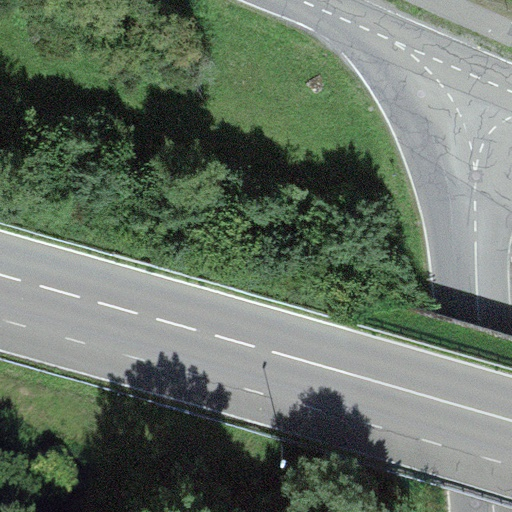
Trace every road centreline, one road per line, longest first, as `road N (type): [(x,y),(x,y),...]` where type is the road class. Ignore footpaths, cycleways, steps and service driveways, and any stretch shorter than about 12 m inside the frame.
road 1 (tertiary): [(482,106),(471,329),(488,511)]
road 2 (tertiary): [(171,323),(511,465)]
road 3 (primary): [(511,424),(171,323)]
road 4 (tertiary): [(303,0),(390,39),(482,106)]
road 5 (primary): [(171,323),(0,279)]
